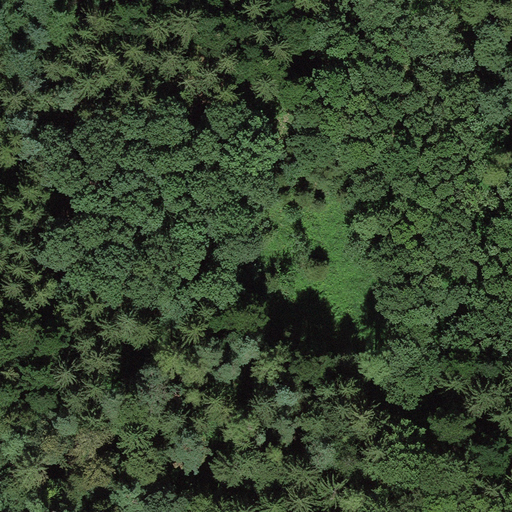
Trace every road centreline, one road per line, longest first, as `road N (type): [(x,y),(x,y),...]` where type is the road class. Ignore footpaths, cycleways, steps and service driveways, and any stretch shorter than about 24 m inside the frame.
road 1 (track): [(511,446),(315,511)]
road 2 (track): [(434,0),(511,137)]
